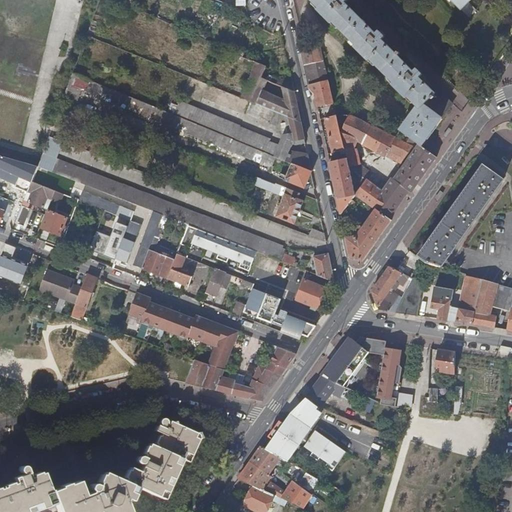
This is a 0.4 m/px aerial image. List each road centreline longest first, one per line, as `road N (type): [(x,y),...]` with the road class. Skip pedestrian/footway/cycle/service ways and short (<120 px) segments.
road 1 (residential): [(0,236),(314,351)]
road 2 (residential): [(280,0),(352,298)]
road 3 (residential): [(0,425),(158,388),(268,415)]
road 4 (residential): [(352,298),(485,115),(511,98)]
road 5 (residential): [(352,298),(367,315),(511,342)]
